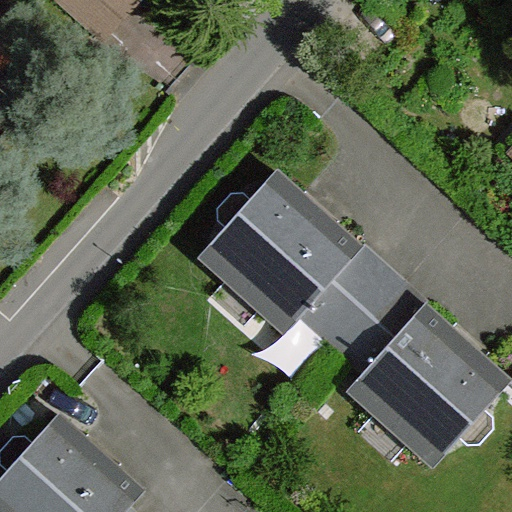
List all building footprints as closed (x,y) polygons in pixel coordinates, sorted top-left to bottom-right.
[(59,0),(58,2),(102,41),(140,0),(59,0)] [(0,69),(10,59),(0,50),(0,69)] [(270,185),(213,248),(298,326),(306,316),(328,291),(354,259),(284,197),(270,185)] [(365,245),(354,259),(328,291),(368,327),(391,348),(419,317),(430,302),(365,245)] [(368,327),(328,291),(306,316),(345,352),(368,327)] [(505,393),(419,317),(391,348),(369,373),(362,381),(447,458),(505,393)] [(391,348),(368,327),(345,352),(369,373),(391,348)] [(130,511),(138,503),(52,426),(0,484),(0,495),(18,511),(130,511)]
